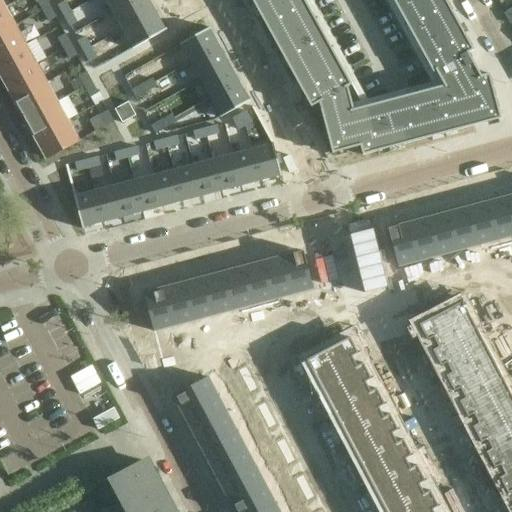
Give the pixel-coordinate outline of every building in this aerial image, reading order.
[(45,0),(38,0),(37,1),(43,12),(50,8),(45,0)] [(106,0),(112,11),(131,0),(106,0)] [(147,0),(131,0),(112,11),(122,28),(154,11),(147,0)] [(256,0),(258,2),(254,5),(255,7),(259,4),(265,15),(260,17),(268,31),(276,45),(280,43),(286,53),(281,55),(283,57),(287,55),(293,65),(288,68),(296,82),(304,95),(308,93),(314,103),(309,106),(311,108),(319,103),(320,108),(320,109),(326,131),(331,150),(333,149),(345,146),(345,149),(346,151),(360,147),(362,156),(378,152),(376,147),(388,144),(389,149),(391,149),(390,144),(402,140),(403,146),(417,142),(431,138),(430,133),(441,130),(443,135),(445,134),(443,129),(455,126),(456,131),(474,127),(472,118),(498,111),(489,75),(481,77),(468,54),(473,51),(445,0),(391,0),(397,10),(418,47),(432,72),(433,73),(435,72),(443,87),(405,97),(378,104),(353,110),(347,88),(351,86),(351,84),(337,59),(323,34),(309,9),(304,0),(256,0)] [(64,2),(57,6),(63,17),(70,13),(64,2)] [(0,35),(15,27),(4,8),(0,10),(0,35)] [(50,8),(43,12),(48,22),(55,18),(50,8)] [(154,11),(122,28),(133,48),(131,48),(132,50),(166,31),(166,29),(164,30),(154,11)] [(70,13),(63,17),(69,27),(76,23),(70,13)] [(0,59),(25,46),(15,27),(0,35),(0,59)] [(190,39),(179,45),(180,47),(182,46),(191,64),(219,48),(209,31),(210,30),(209,29),(198,35),(197,33),(189,37),(190,39)] [(65,35),(58,39),(63,49),(70,46),(65,35)] [(84,38),(77,42),(83,52),(90,49),(84,38)] [(0,75),(4,82),(36,65),(25,46),(0,59),(0,75)] [(70,46),(63,49),(69,60),(76,56),(70,46)] [(219,48),(191,64),(201,81),(229,66),(219,48)] [(90,49),(83,52),(89,63),(96,59),(90,49)] [(14,101),(46,84),(36,65),(4,82),(14,101)] [(229,66),(201,81),(210,99),(238,84),(229,66)] [(86,73),(78,77),(84,87),(91,83),(86,73)] [(152,80),(142,86),(146,93),(156,87),(152,80)] [(91,83),(84,87),(90,98),(97,94),(91,83)] [(25,120),(57,103),(46,84),(14,101),(25,120)] [(238,84),(210,99),(220,116),(219,117),(220,118),(250,102),(249,101),(248,101),(238,84)] [(142,86),(131,91),(135,99),(146,93),(142,86)] [(67,122),(57,103),(25,120),(35,139),(67,122)] [(128,103),(114,110),(122,124),(123,123),(131,119),(135,116),(128,103)] [(107,112),(100,115),(106,126),(113,122),(107,112)] [(246,112),(239,116),(245,127),(252,123),(246,112)] [(172,116),(161,122),(165,129),(176,123),(172,116)] [(239,116),(232,120),(238,130),(245,127),(239,116)] [(67,122),(35,139),(46,159),(78,141),(67,122)] [(161,122),(151,128),(155,134),(165,129),(161,122)] [(216,126),(204,129),(207,137),(218,134),(216,126)] [(204,129),(193,133),(195,140),(207,137),(204,129)] [(177,137),(165,140),(167,148),(179,145),(177,137)] [(165,140),(153,143),(155,151),(167,148),(165,140)] [(271,145),(252,150),(260,181),(279,176),(280,178),(281,177),(278,165),(281,164),(279,155),(276,156),(272,144),(271,144),(271,145)] [(137,147),(126,150),(128,158),(139,155),(137,147)] [(126,150),(114,154),(116,161),(128,158),(126,150)] [(252,150),(232,156),(241,187),(260,181),(252,150)] [(232,156),(213,161),(221,192),(241,187),(232,156)] [(98,158),(86,161),(88,169),(100,166),(98,158)] [(86,161),(74,164),(76,172),(88,169),(86,161)] [(213,161),(193,166),(201,197),(221,192),(213,161)] [(193,166),(173,171),(181,202),(201,197),(193,166)] [(173,171),(154,176),(162,207),(181,202),(173,171)] [(154,176),(134,182),(142,213),(162,207),(154,176)] [(134,182),(114,187),(122,218),(142,213),(134,182)] [(114,187),(95,192),(103,223),(122,218),(114,187)] [(75,196),(74,196),(82,230),(84,229),(83,228),(103,223),(95,192),(76,197),(75,196)] [(511,217),(507,198),(487,203),(497,241),(511,237),(511,217)] [(487,203),(468,208),(478,246),(497,241),(487,203)] [(468,208),(448,213),(458,251),(478,246),(468,208)] [(448,213),(428,219),(438,257),(458,251),(448,213)] [(428,219),(408,224),(418,262),(438,257),(428,219)] [(408,224),(388,229),(397,267),(418,262),(408,224)] [(303,252),(282,257),(293,295),(313,290),(303,252)] [(282,257),(263,262),(273,301),(293,295),(282,257)] [(263,262),(243,268),(253,306),(273,301),(263,262)] [(243,268),(223,273),(233,311),(253,306),(243,268)] [(497,272),(485,275),(487,283),(499,280),(497,272)] [(223,273),(204,278),(214,316),(233,311),(223,273)] [(485,275),(474,278),(476,286),(487,283),(485,275)] [(204,278),(184,283),(194,321),(214,316),(204,278)] [(458,282),(446,286),(448,294),(460,290),(458,282)] [(184,283),(164,288),(174,327),(194,321),(184,283)] [(446,286),(435,289),(437,297),(448,294),(446,286)] [(164,288),(143,294),(153,332),(174,327),(164,288)] [(417,293),(405,296),(407,304),(419,301),(417,293)] [(511,397),(462,303),(418,326),(511,503),(511,397)] [(321,319),(308,322),(311,330),(323,327),(321,319)] [(292,326),(280,329),(282,338),(294,335),(292,326)] [(280,329),(269,332),(271,341),(282,338),(280,329)] [(252,337),(241,340),(243,348),(254,345),(252,337)] [(440,511),(349,338),(306,361),(385,511),(440,511)] [(241,340),(229,343),(231,351),(243,348),(241,340)] [(213,347),(201,350),(203,358),(215,355),(213,347)] [(201,350),(190,353),(192,362),(203,358),(201,350)] [(173,357),(161,361),(163,369),(175,366),(173,357)] [(245,368),(238,372),(244,382),(251,379),(245,368)] [(207,378),(172,396),(182,415),(217,397),(207,378)] [(251,379),(244,382),(249,393),(256,389),(251,379)] [(217,397),(182,415),(192,433),(227,415),(217,397)] [(264,404),(257,408),(263,418),(270,415),(264,404)] [(227,415),(192,433),(202,451),(237,433),(227,415)] [(270,415),(263,418),(268,429),(275,425),(270,415)] [(237,433),(202,451),(211,469),(246,451),(237,433)] [(283,440),(276,444),(282,454),(289,451),(283,440)] [(246,451),(211,469),(221,487),(256,468),(246,451)] [(289,451),(282,454),(287,465),(294,461),(289,451)] [(120,499),(157,479),(150,466),(147,468),(144,461),(110,480),(120,499)] [(256,468),(221,487),(231,505),(265,486),(256,468)] [(302,476),(295,480),(301,491),(308,487),(302,476)] [(164,492),(157,479),(120,499),(121,501),(121,500),(127,511),(139,511),(164,499),(161,494),(164,492)] [(265,486),(231,505),(234,511),(260,511),(275,504),(265,486)] [(308,487),(301,491),(306,501),(313,498),(308,487)] [(174,511),(169,502),(167,504),(164,499),(139,511),(174,511)] [(82,506),(85,511),(93,511),(88,502),(82,506)]
